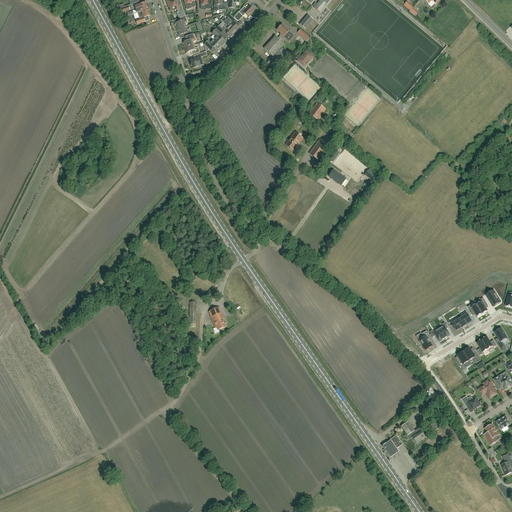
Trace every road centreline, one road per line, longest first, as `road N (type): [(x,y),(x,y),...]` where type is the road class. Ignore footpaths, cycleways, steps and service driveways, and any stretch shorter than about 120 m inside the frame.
road 1 (track): [(23,0),(65,31),(126,110),(137,148),(131,167),(0,327)]
road 2 (primary): [(419,511),(243,259)]
road 3 (primary): [(243,259),(92,0)]
road 4 (unclassified): [(420,365),(362,304),(264,234)]
road 5 (track): [(169,410),(93,457),(0,498)]
road 6 (unclassified): [(264,234),(216,183),(182,82)]
road 7 (track): [(169,410),(197,361),(203,314),(243,259)]
